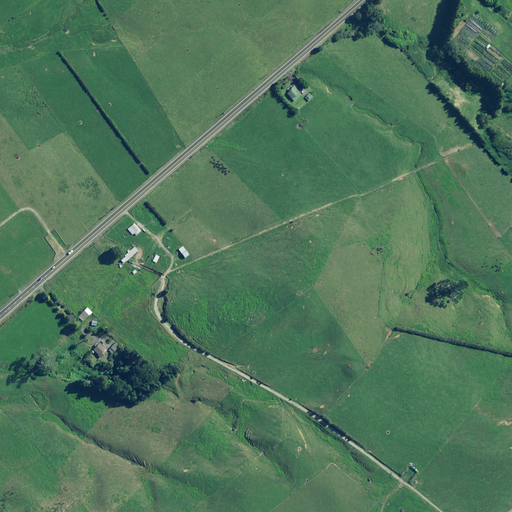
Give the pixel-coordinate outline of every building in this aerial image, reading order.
[(294,101),(301,94),(293,86),(288,91),(286,93),(294,101)] [(141,231),(134,223),(127,229),(132,235),(134,233),(136,236),(141,231)] [(189,255),(183,246),(178,249),(185,258),(189,255)] [(138,251),(135,247),(130,251),(128,250),(127,251),(128,253),(124,256),(125,257),(121,260),(123,263),(138,251)] [(87,308),(78,317),(83,322),(90,315),(91,315),(92,314),(91,313),(87,308)] [(100,344),(99,344),(93,350),(98,355),(97,356),(100,358),(105,353),(103,351),(105,348),(104,347),(105,346),(101,342),(100,344)] [(119,346),(115,343),(108,350),(112,354),(119,346)]
